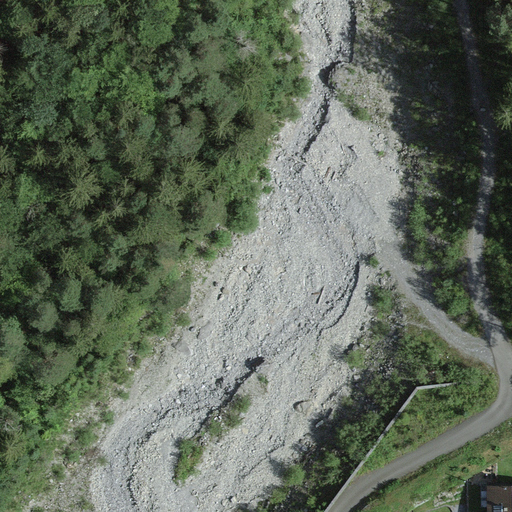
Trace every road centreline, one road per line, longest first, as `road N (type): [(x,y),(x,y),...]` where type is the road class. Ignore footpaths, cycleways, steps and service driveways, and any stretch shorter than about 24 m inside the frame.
road 1 (track): [(511,378),(474,239),(489,176),(468,0)]
road 2 (track): [(337,511),(368,477),(497,415),(511,386)]
